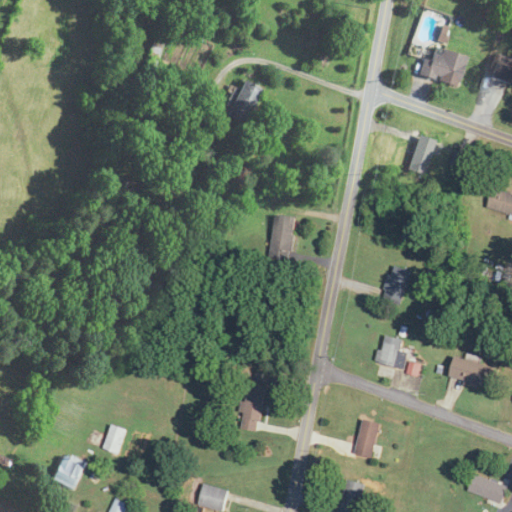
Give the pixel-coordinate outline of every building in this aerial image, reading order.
[(431,61),(424,59),(419,73),(460,85),(468,58),(445,50),(443,56),(433,53),(431,61)] [(497,68),(497,72),(503,72),(503,63),(491,64),(491,69),(497,68)] [(262,90),(243,81),(226,118),(246,126),(262,90)] [(407,170),(426,175),(437,141),(418,135),(407,170)] [(114,183),(114,202),(132,202),(132,183),(114,183)] [(511,213),(511,192),(494,189),(489,209),(511,213)] [(272,258),(292,261),(299,217),(279,214),(272,258)] [(416,273),(397,265),(383,298),(402,306),(416,273)] [(407,341),(387,335),(380,362),(400,368),(407,341)] [(453,382),(499,390),(503,367),(457,359),(453,382)] [(267,391),(246,389),(241,431),(262,433),(267,391)] [(384,424),(367,419),(357,455),(374,459),(384,424)] [(119,455),(130,431),(115,425),(104,449),(119,455)] [(52,480),(76,492),(90,464),(66,452),(52,480)] [(511,486),(477,474),(470,493),(504,505),(511,486)] [(360,511),(368,484),(348,479),(339,511),(360,511)] [(225,511),(231,491),(207,484),(201,505),(224,511),(225,511)] [(112,511),(125,511),(129,504),(118,499),(112,511)]
